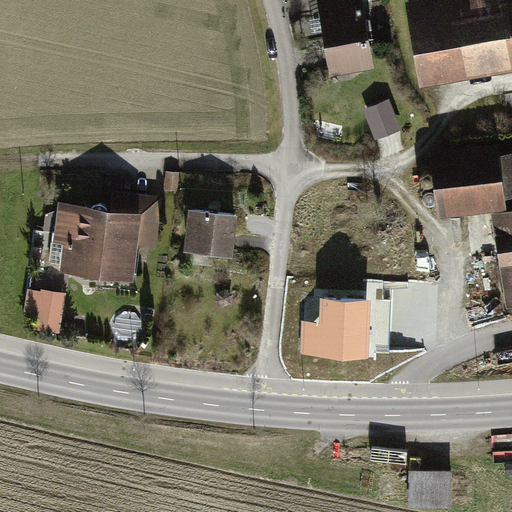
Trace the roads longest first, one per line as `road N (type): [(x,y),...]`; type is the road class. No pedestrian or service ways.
road 1 (tertiary): [(0,367),(131,396),(270,411)]
road 2 (residential): [(39,163),(295,169)]
road 3 (residential): [(270,411),(295,169)]
road 4 (residential): [(295,169),(276,0)]
road 5 (residential): [(401,416),(417,369),(511,332)]
road 6 (tertiary): [(270,411),(401,416)]
